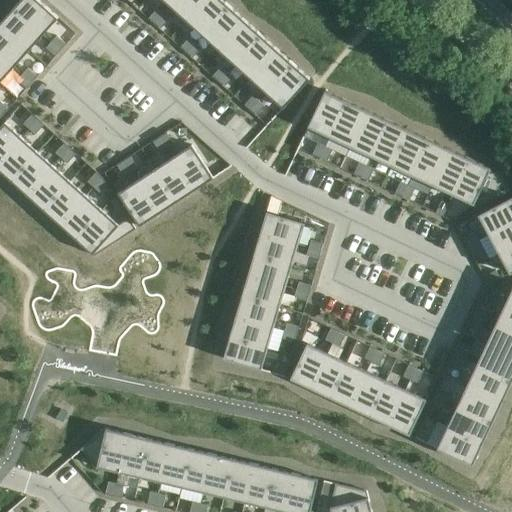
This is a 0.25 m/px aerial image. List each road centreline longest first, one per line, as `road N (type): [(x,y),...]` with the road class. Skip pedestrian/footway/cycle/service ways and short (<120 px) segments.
road 1 (residential): [(349,220),(459,271),(466,284),(443,332),(331,280)]
road 2 (residential): [(98,30),(55,79),(126,142),(175,100)]
road 3 (residential): [(175,100),(260,177),(349,220)]
